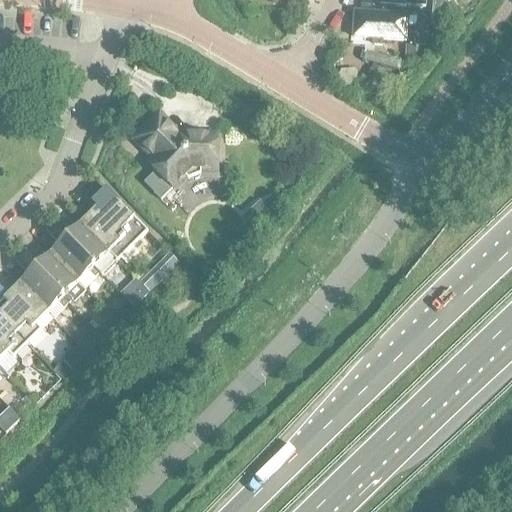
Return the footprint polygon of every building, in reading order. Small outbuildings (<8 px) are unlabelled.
[(351,12),(349,39),(405,43),(406,15),(351,12)] [(156,159),(150,165),(173,189),(185,177),(188,180),(200,176),(200,171),(216,171),(216,138),(177,138),(159,119),(137,141),(156,159)] [(80,225),(117,263),(148,233),(116,201),(102,214),(96,209),(80,225)] [(102,278),(117,263),(80,225),(71,235),(57,220),(51,226),(99,275),(102,278)] [(95,279),(99,275),(51,226),(45,232),(59,246),(49,256),(78,284),(90,274),(95,279)] [(86,292),(78,284),(49,256),(40,265),(26,251),(20,256),(68,305),(72,301),(74,303),(85,292),(85,293),(86,292)] [(68,305),(20,256),(15,262),(29,276),(19,286),(47,315),(59,304),(64,309),(68,305)] [(36,326),(47,315),(19,286),(3,301),(8,307),(0,314),(0,318),(27,346),(42,331),(36,326)] [(0,361),(7,354),(13,360),(27,346),(0,318),(0,361)] [(14,428),(13,427),(0,414),(0,430),(6,436),(14,428)]
